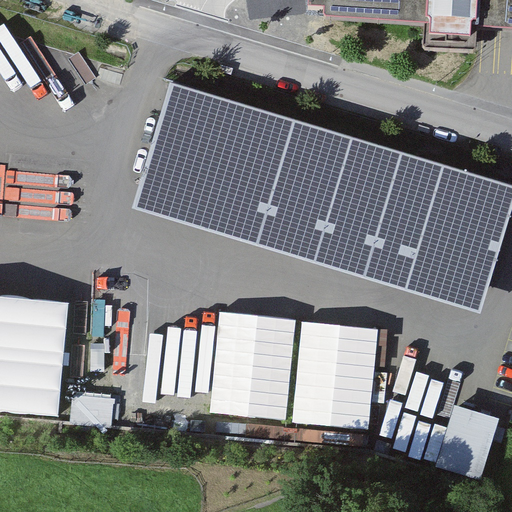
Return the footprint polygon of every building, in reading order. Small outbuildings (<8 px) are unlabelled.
[(511,0),(327,0),(327,16),(511,29),(511,0)] [(483,314),(511,217),(511,184),(173,84),(136,211),(483,314)] [(0,411),(64,414),(69,288),(0,285),(0,411)] [(370,442),(381,322),(221,308),(212,418),(335,429),(335,425),(350,426),(349,440),(370,442)] [(425,459),(483,476),(502,413),(444,396),(425,459)]
